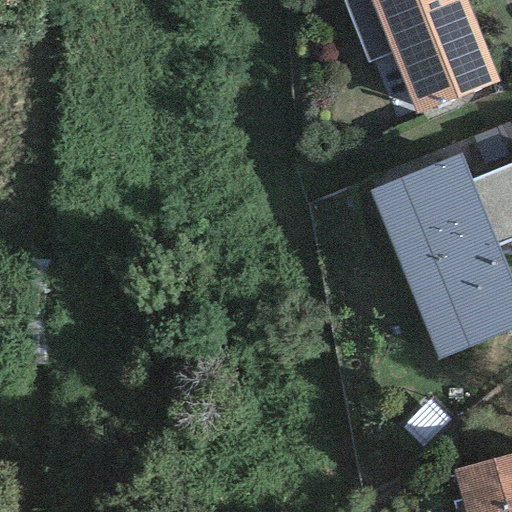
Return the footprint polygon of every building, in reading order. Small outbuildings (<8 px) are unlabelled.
[(367,63),(390,54),(369,0),(343,0),(342,1),(367,63)] [(498,83),(465,0),(369,0),(390,54),(415,115),(498,83)] [(467,172),(511,159),(511,117),(455,134),(467,172)] [(511,238),(511,163),(469,181),(458,154),(368,190),(436,360),(511,329),(511,289),(494,245),(511,238)] [(511,511),(511,452),(452,470),(463,511),(511,511)]
